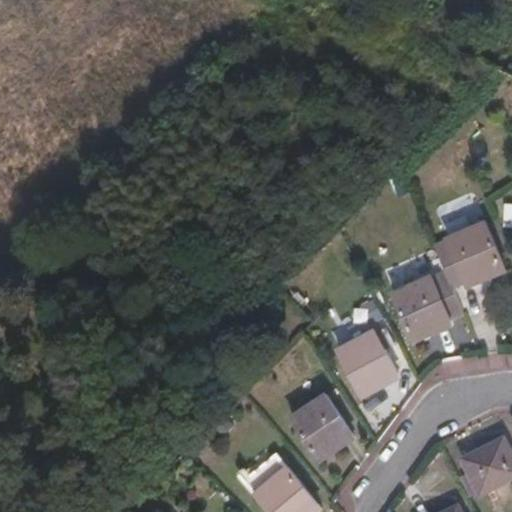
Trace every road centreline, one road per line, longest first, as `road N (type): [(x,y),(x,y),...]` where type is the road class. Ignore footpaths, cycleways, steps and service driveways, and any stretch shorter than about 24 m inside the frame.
road 1 (track): [(0,262),(252,0)]
road 2 (residential): [(369,511),(439,405),(511,389)]
